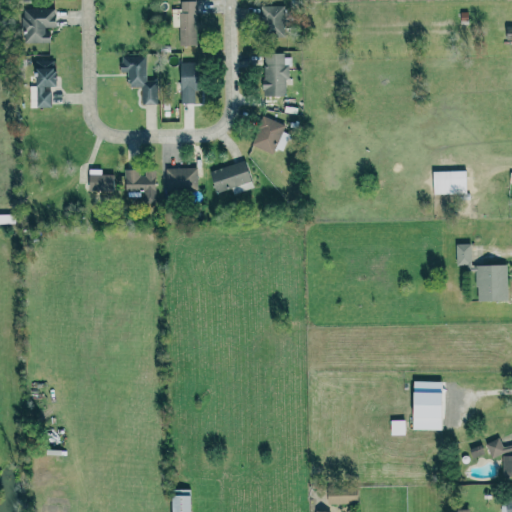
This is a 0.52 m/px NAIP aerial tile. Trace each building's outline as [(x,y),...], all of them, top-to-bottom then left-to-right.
[(171,9),(171,27),(178,27),(179,46),(198,46),(196,1),(180,2),(180,9),(171,9)] [(261,37),(286,36),(284,5),(260,6),(261,37)] [(54,9),(21,9),(22,43),(48,43),(48,27),(55,27),(54,9)] [(283,54),(262,54),(263,96),(287,96),(287,64),(283,64),(283,54)] [(157,105),(157,77),(145,76),(145,56),(120,56),(120,72),(127,72),(127,87),(141,87),(141,104),(157,105)] [(49,108),(49,87),(54,87),(54,60),(31,61),(32,85),(28,85),(29,108),(49,108)] [(201,103),(200,63),(179,63),(180,103),(201,103)] [(272,154),(284,125),(262,116),(250,145),(272,154)] [(233,194),(253,188),(243,160),(209,172),(216,193),(231,188),(233,194)] [(165,169),(165,192),(198,191),(197,168),(165,169)] [(87,191),(113,192),(113,175),(101,175),(101,170),(88,169),(87,191)] [(143,204),(156,204),(155,171),(141,172),(141,170),(124,170),(125,191),(142,191),(143,204)] [(465,170),(432,171),(432,194),(465,193),(465,170)] [(470,244),(455,244),(456,265),(470,265),(470,244)] [(476,302),(507,301),(506,266),(475,267),(476,302)] [(412,429),(440,430),(440,417),(412,416),(412,429)] [(390,435),(405,434),(404,419),(390,420),(390,435)] [(511,476),(511,443),(500,444),(500,441),(488,441),(488,456),(502,456),(502,476),(511,476)] [(326,504),(356,503),(356,487),(326,487),(326,504)] [(190,511),(190,489),(170,489),(170,511),(190,511)]
